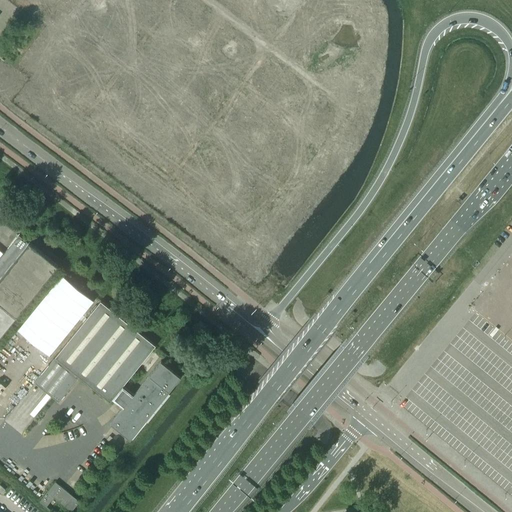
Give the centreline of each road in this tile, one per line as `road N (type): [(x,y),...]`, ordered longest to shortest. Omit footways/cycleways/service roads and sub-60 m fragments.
road 1 (primary): [(220,511),(511,164)]
road 2 (primary): [(260,332),(374,191),(435,31),(473,18),(503,34),(511,53)]
road 3 (primary): [(389,248),(177,511)]
road 4 (tertiary): [(260,332),(0,128)]
road 5 (primary): [(511,72),(389,248)]
road 6 (primary): [(511,101),(389,248)]
road 7 (unclassified): [(486,511),(370,415)]
road 8 (tertiary): [(370,415),(260,332)]
road 9 (primary): [(284,511),(370,415)]
